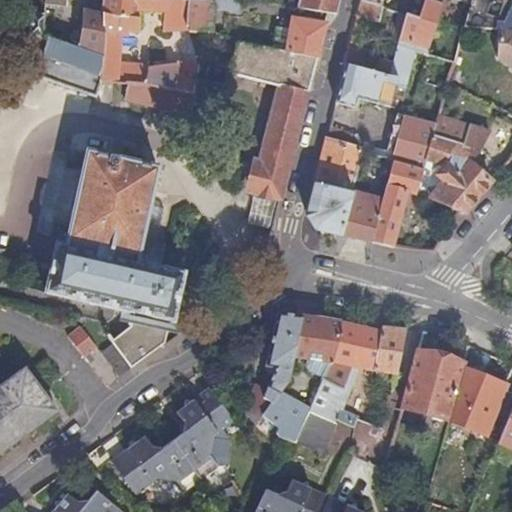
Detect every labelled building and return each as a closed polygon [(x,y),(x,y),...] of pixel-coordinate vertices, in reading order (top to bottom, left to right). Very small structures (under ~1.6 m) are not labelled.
[(47,0),(27,0),(26,15),(33,16),(32,46),(32,73),(97,96),(103,79),(102,79),(104,56),(83,48),(80,47),(64,42),(43,36),(45,21),(47,0)] [(141,8),(166,12),(166,0),(104,0),(103,12),(107,13),(104,56),(102,79),(103,79),(130,82),(148,83),(197,95),(217,100),(220,85),(199,80),(200,71),(179,64),(151,66),(135,63),(121,62),(123,34),(129,35),(129,28),(137,29),(141,27),(141,8)] [(166,0),(166,12),(164,28),(187,27),(187,26),(190,0),(166,0)] [(240,11),(242,0),(210,0),(207,1),(198,0),(190,0),(187,26),(191,26),(191,30),(213,31),(215,7),(240,11)] [(301,0),(299,7),(329,11),(336,13),(339,3),(339,0),(301,0)] [(380,22),(384,6),(382,6),(364,0),(361,0),(358,15),(380,22)] [(407,12),(407,13),(400,37),(429,47),(443,4),(442,3),(431,0),(425,0),(420,16),(407,12)] [(403,0),(401,12),(407,13),(407,12),(420,16),(425,0),(431,0),(442,3),(442,0),(403,0)] [(511,0),(470,0),(470,1),(463,26),(497,28),(511,28),(511,0)] [(85,7),(80,47),(83,48),(104,56),(107,13),(103,12),(85,7)] [(323,33),(326,23),(293,19),(292,28),(278,26),(274,48),(318,56),(323,33)] [(511,28),(497,28),(495,55),(511,66),(511,28)] [(427,52),(429,47),(400,37),(398,43),(413,48),(427,52)] [(318,56),(274,48),(239,42),(231,74),(280,86),(261,162),(259,162),(252,191),(282,199),(318,56)] [(404,78),(413,48),(398,43),(394,60),(390,74),(346,62),(338,96),(337,101),(356,106),(358,97),(391,105),(399,77),(404,78)] [(381,52),(351,44),(346,62),(390,74),(394,60),(380,56),(381,52)] [(215,108),(217,100),(197,95),(148,83),(130,82),(127,99),(192,114),(195,104),(215,108)] [(443,179),(428,197),(462,211),(461,212),(466,214),(493,181),(470,161),(479,150),(495,115),(474,109),(469,123),(438,114),(435,123),(425,159),(444,165),(437,173),(443,179)] [(425,159),(435,123),(407,115),(394,159),(393,161),(422,170),(425,159)] [(327,138),(361,148),(355,132),(331,125),(327,138)] [(317,182),(336,187),(339,175),(356,179),(361,159),(363,150),(364,149),(361,148),(327,138),(325,146),(317,182)] [(114,339),(134,367),(165,343),(163,341),(166,340),(171,321),(174,322),(186,272),(162,267),(167,243),(157,241),(165,208),(150,205),(159,166),(88,150),(67,245),(57,243),(46,292),(134,312),(131,327),(114,339)] [(393,161),(394,159),(363,150),(361,159),(391,167),(383,198),(353,190),(353,191),(354,191),(342,234),(393,247),(409,190),(415,193),(416,192),(422,170),(393,161)] [(353,190),(356,179),(339,175),(336,187),(353,191),(353,190)] [(308,215),(316,228),(342,234),(354,191),(353,191),(336,187),(317,182),(313,196),(308,215)] [(290,380),(294,356),(303,315),(279,312),(267,361),(273,362),(265,394),(274,403),(281,392),(290,380)] [(328,361),(325,369),(321,379),(323,380),(324,379),(343,387),(351,363),(332,360),(341,320),(319,316),(317,317),(303,315),(294,356),(308,358),(328,361)] [(310,410),(337,420),(338,419),(354,426),(358,417),(342,410),(350,393),(351,392),(361,366),(375,370),(376,370),(383,332),(381,332),(364,327),(341,320),(332,360),(351,363),(343,387),(324,379),(323,380),(310,409),(310,410)] [(82,327),(69,336),(85,357),(98,347),(82,327)] [(376,370),(397,374),(407,329),(394,328),(382,327),(381,332),(383,332),(376,370)] [(114,339),(112,336),(111,340),(132,368),(134,367),(114,339)] [(112,345),(102,353),(120,377),(130,369),(112,345)] [(465,363),(418,350),(402,407),(451,421),(487,435),(507,385),(464,367),(465,363)] [(307,365),(325,369),(328,361),(308,358),(307,365)] [(0,454),(20,440),(16,435),(24,429),(28,434),(58,411),(25,368),(0,386),(0,454)] [(212,437),(224,429),(234,421),(209,387),(176,412),(184,422),(183,432),(172,440),(202,479),(219,467),(215,462),(210,456),(212,437)] [(266,413),(265,414),(280,426),(279,435),(295,442),(296,439),(310,410),(310,409),(281,392),(274,403),(266,413)] [(325,450),(337,420),(310,410),(296,439),(325,450)] [(511,411),(499,441),(511,446),(511,411)] [(210,456),(215,462),(226,464),(230,437),(224,429),(212,437),(210,456)] [(144,436),(111,460),(135,493),(157,478),(177,481),(184,491),(202,479),(172,440),(162,447),(151,446),(144,436)] [(265,489),(255,511),(322,511),(329,496),(292,481),(287,491),(277,495),(265,489)] [(121,511),(116,507),(96,491),(89,500),(78,501),(69,493),(53,511),(121,511)] [(362,511),(329,496),(322,511),(362,511)]
